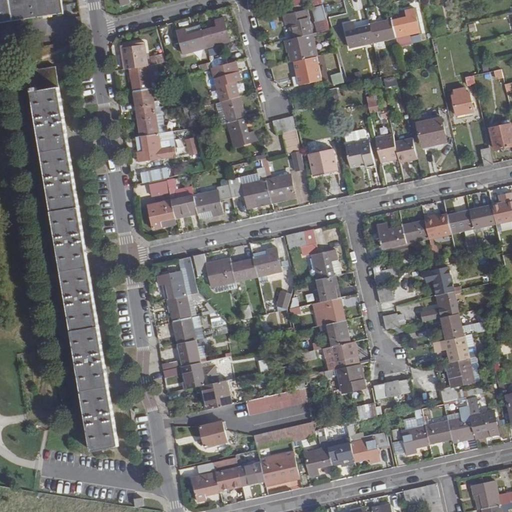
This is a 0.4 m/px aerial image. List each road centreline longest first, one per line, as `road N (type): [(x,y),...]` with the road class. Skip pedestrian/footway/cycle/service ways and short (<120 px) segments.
road 1 (residential): [(177,511),(144,385),(129,258)]
road 2 (residential): [(129,258),(104,133),(98,32)]
road 3 (residential): [(129,258),(348,208)]
road 4 (residential): [(445,469),(254,511)]
road 5 (residential): [(348,208),(511,172)]
road 6 (residential): [(390,361),(348,208)]
road 7 (residential): [(98,32),(220,0)]
